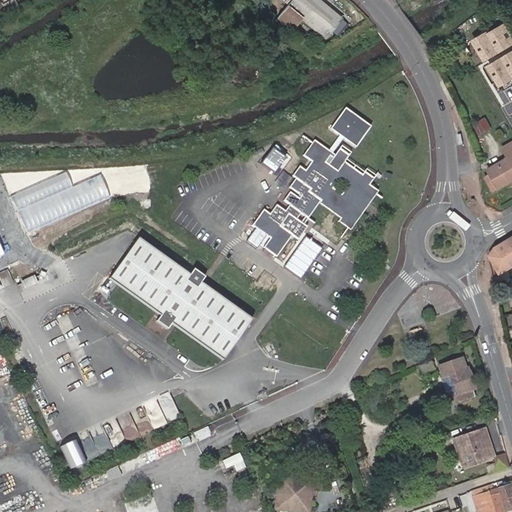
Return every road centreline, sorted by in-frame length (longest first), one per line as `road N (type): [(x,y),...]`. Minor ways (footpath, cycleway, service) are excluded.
road 1 (unclassified): [(372,0),(417,62),(442,118),(443,215)]
road 2 (residential): [(511,423),(459,265)]
